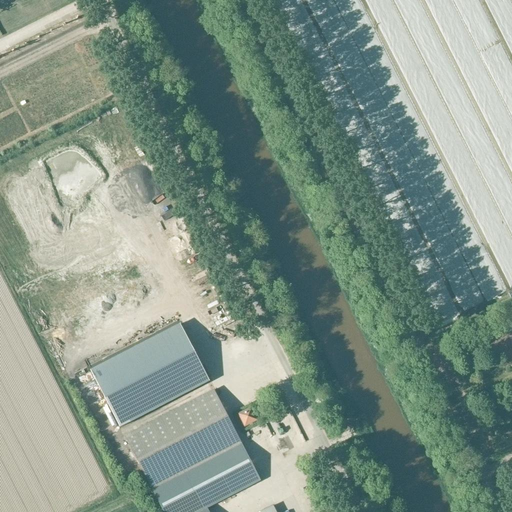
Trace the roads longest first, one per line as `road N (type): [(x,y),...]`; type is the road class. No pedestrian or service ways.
road 1 (unclassified): [(359,511),(100,0)]
road 2 (unclassified): [(502,511),(243,0)]
